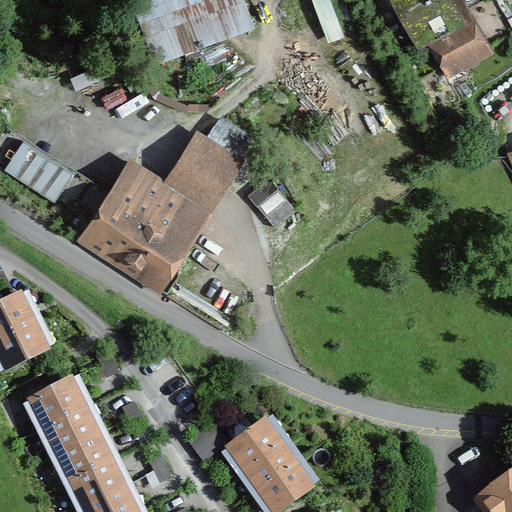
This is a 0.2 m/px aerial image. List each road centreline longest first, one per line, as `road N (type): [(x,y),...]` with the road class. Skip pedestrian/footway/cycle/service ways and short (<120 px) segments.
road 1 (unclassified): [(0,214),(287,378),(369,408),(441,420)]
road 2 (residential): [(0,256),(102,327),(228,511)]
road 3 (track): [(240,41),(272,62),(265,81),(201,119),(165,155),(26,97)]
